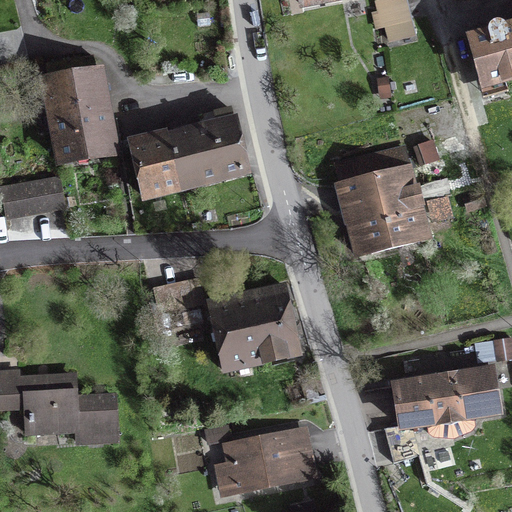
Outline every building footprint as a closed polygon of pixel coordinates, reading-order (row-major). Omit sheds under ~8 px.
[(389,40),(414,34),(405,0),(381,0),(379,1),(389,40)] [(491,34),(472,39),(485,86),(511,77),(511,27),(505,30),(501,25),(495,25),(492,28),(491,34)] [(98,71),(96,72),(93,57),(47,65),(49,80),(47,81),(63,163),(114,154),(98,71)] [(199,117),(202,129),(170,137),(182,188),(247,172),(230,109),(199,117)] [(182,188),(170,137),(132,146),(144,197),(182,188)] [(426,240),(408,167),(370,177),(365,159),(336,166),(358,257),(426,240)] [(2,188),(7,218),(64,208),(58,178),(2,188)] [(447,178),(423,185),(427,202),(451,195),(447,178)] [(197,280),(152,289),(158,316),(203,307),(197,280)] [(206,304),(222,378),(302,361),(297,338),(304,337),(301,325),(294,326),(286,287),(206,304)] [(494,341),(497,360),(511,358),(511,345),(511,338),(494,341)] [(475,426),(473,416),(499,412),(492,370),(395,385),(401,427),(427,423),(429,434),(433,437),(453,439),(472,431),(475,426)] [(0,407),(9,407),(8,376),(0,376),(0,407)] [(74,378),(18,381),(19,406),(29,406),(31,431),(29,431),(29,433),(76,430),(76,441),(117,439),(115,398),(75,400),(74,378)] [(228,448),(236,490),(312,475),(304,433),(228,448)]
